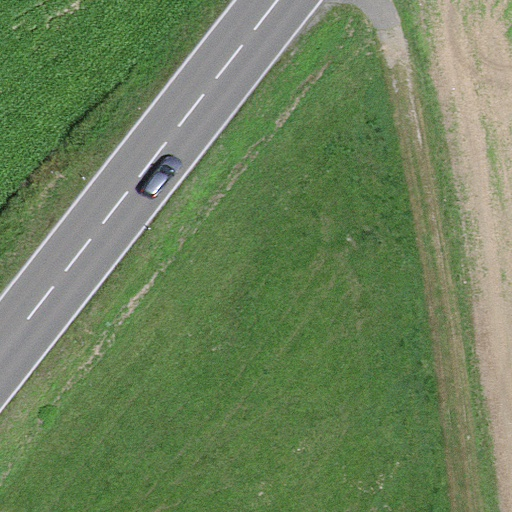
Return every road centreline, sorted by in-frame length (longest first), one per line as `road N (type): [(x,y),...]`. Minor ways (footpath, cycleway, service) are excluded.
road 1 (track): [(369,0),(393,58),(444,300),(460,511)]
road 2 (primary): [(0,358),(277,0)]
